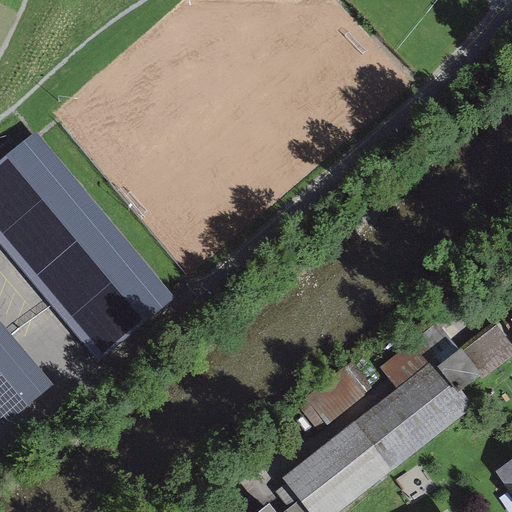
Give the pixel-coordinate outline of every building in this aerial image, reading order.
[(167,297),(34,140),(0,168),(0,232),(101,352),(167,297)] [(46,384),(0,329),(0,412),(5,419),(46,384)] [(499,360),(511,348),(511,347),(498,331),(483,343),(499,360)] [(330,511),(456,413),(424,373),(286,483),(292,490),(264,511),(330,511)] [(511,463),(501,470),(511,487),(511,463)]
